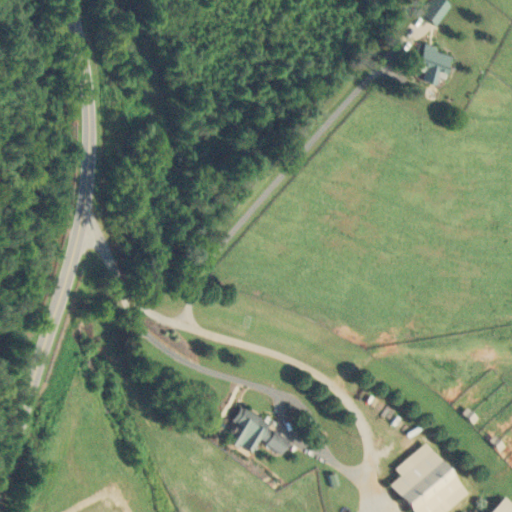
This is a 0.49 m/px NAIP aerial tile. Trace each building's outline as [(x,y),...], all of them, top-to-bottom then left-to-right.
[(449,6),(441,0),(427,0),(417,12),(432,26),(449,6)] [(440,78),(448,54),(418,45),(411,70),(440,78)] [(245,455),(257,439),(277,454),(287,441),(241,407),(220,437),(245,455)] [(406,511),(441,511),(464,494),(423,442),(390,468),(396,476),(385,485),(406,511)] [(511,511),(511,506),(502,496),(484,511),(511,511)]
